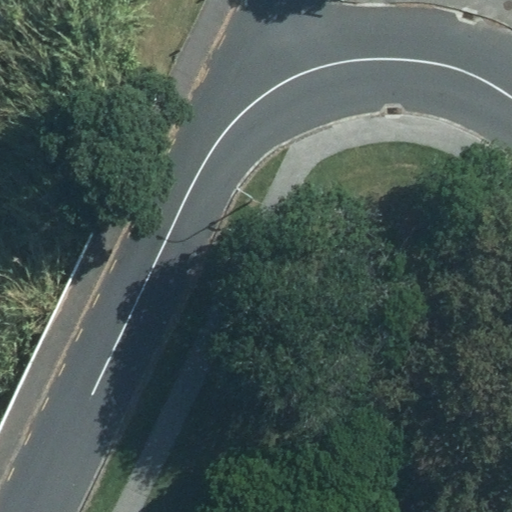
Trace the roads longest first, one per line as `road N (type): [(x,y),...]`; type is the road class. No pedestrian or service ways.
road 1 (residential): [(36,511),(223,126)]
road 2 (residential): [(223,126),(320,73),(381,65),(447,74),(511,104)]
road 3 (residential): [(223,126),(284,0)]
